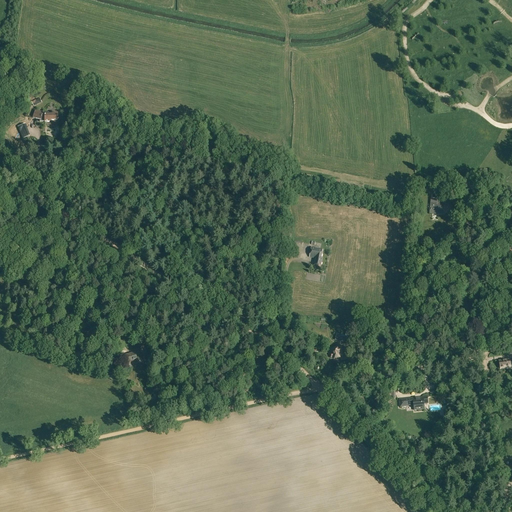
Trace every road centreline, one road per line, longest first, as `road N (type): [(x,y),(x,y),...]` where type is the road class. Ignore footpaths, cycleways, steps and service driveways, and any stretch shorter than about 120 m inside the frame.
road 1 (track): [(433,511),(293,361),(0,171)]
road 2 (track): [(300,0),(287,9),(288,182),(277,350)]
road 3 (track): [(0,459),(315,388)]
road 4 (unknown): [(391,0),(362,21),(303,36),(124,0)]
road 5 (track): [(82,223),(58,259),(57,300),(80,342),(119,350)]
road 6 (track): [(315,388),(483,353)]
road 7 (track): [(508,511),(483,353)]
